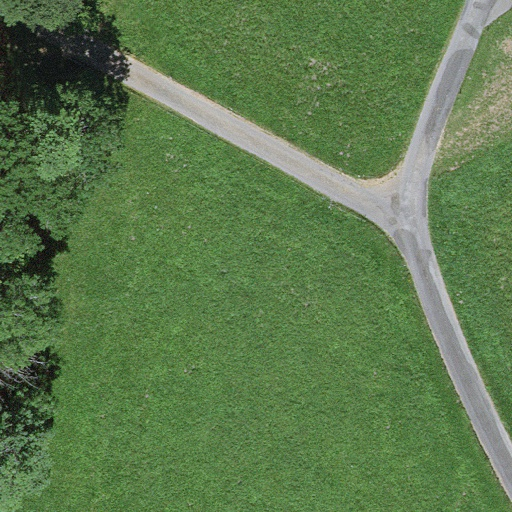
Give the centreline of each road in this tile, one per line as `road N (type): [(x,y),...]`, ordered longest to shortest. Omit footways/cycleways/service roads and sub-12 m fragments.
road 1 (residential): [(409,214),(453,344),(511,474)]
road 2 (track): [(478,0),(429,129),(409,214)]
